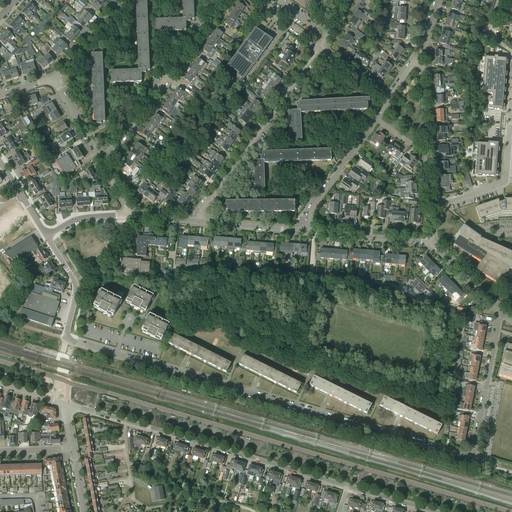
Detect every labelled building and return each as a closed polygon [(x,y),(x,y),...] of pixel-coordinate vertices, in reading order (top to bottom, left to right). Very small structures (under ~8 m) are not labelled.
[(77,0),(76,0),(75,3),(83,10),(86,7),(85,6),(78,0),(77,0)] [(141,71),(110,72),(111,83),(142,82),(141,73),(146,73),(146,71),(150,71),(147,2),(147,1),(147,0),(143,0),(143,2),(143,3),(135,3),(136,3),(139,70),(138,70),(141,70),(141,71)] [(186,20),(155,21),(155,32),(186,31),(186,22),(190,22),(190,19),(192,18),(191,0),(182,0),(183,18),(182,18),(182,19),(186,19),(186,20)] [(91,1),(88,4),(97,12),(101,7),(94,1),(93,3),(91,1)] [(239,3),(235,8),(241,13),(245,7),(247,9),(249,6),(244,1),(241,5),(239,3)] [(26,8),(33,15),(34,13),(34,14),(35,13),(35,8),(30,3),(28,6),(27,5),(26,7),(26,8)] [(452,3),(450,9),(458,12),(460,5),(452,3)] [(362,10),(363,8),(358,5),(356,8),(359,10),(361,12),(360,12),(357,10),(353,16),(359,21),(361,23),(362,23),(367,16),(366,15),(368,13),(362,10)] [(26,8),(21,13),(29,20),(33,17),(34,18),(36,15),(34,14),(34,13),(33,15),(26,8)] [(235,8),(231,13),(237,18),(241,13),(235,8)] [(85,11),(80,16),(88,23),(92,17),(85,11)] [(231,13),(227,18),(236,24),(240,27),(241,25),(239,23),(239,22),(236,20),(237,18),(231,13)] [(448,13),(446,20),(457,23),(458,20),(455,19),(456,17),(462,19),(463,16),(457,14),(456,16),(448,13)] [(390,20),(390,23),(391,23),(397,23),(397,21),(397,20),(405,21),(405,14),(396,14),(394,14),(394,20),(390,20)] [(477,14),(475,19),(482,22),(483,16),(477,14)] [(80,16),(76,21),(83,28),(88,23),(80,16)] [(359,21),(353,16),(349,22),(355,27),(354,28),(356,30),(361,23),(359,21)] [(14,21),(21,28),(20,29),(22,31),(24,29),(22,27),(25,23),(18,17),(16,19),(15,19),(14,20),(14,21)] [(68,18),(66,20),(68,22),(66,25),(70,28),(72,29),(69,32),(75,37),(80,32),(71,24),(73,22),(68,18)] [(227,18),(224,23),(232,29),(236,24),(227,18)] [(446,20),(444,26),(452,28),(451,31),(455,32),(460,34),(461,30),(455,29),(457,23),(446,20)] [(14,21),(9,26),(16,32),(19,29),(20,29),(21,28),(14,21)] [(391,23),(390,28),(397,29),(397,33),(404,33),(404,27),(396,26),(397,23),(391,23)] [(237,52),(228,65),(238,73),(237,74),(244,79),(254,65),(263,52),(264,53),(273,39),(266,34),(256,27),(247,40),(238,52),(237,52)] [(62,34),(58,30),(55,28),(53,30),(55,32),(60,37),(62,34)] [(217,29),(213,34),(219,39),(223,34),(217,29)] [(6,30),(2,34),(14,46),(16,44),(14,42),(11,39),(13,36),(6,30)] [(443,31),(441,37),(449,39),(450,36),(452,37),(453,34),(443,31)] [(65,33),(63,36),(70,42),(75,37),(69,32),(67,35),(65,33)] [(347,34),(343,40),(351,46),(354,42),(358,38),(359,39),(360,37),(357,35),(356,37),(351,33),(350,35),(347,34)] [(2,34),(0,36),(0,41),(3,44),(1,46),(7,51),(10,49),(8,47),(7,48),(5,46),(7,43),(14,49),(16,47),(14,46),(2,34)] [(213,34),(209,39),(215,44),(217,45),(219,43),(221,43),(223,45),(225,43),(219,39),(213,34)] [(443,44),(442,47),(449,49),(450,46),(450,44),(451,44),(453,41),(449,39),(441,37),(439,43),(443,44)] [(209,39),(206,44),(212,49),(218,53),(219,51),(216,49),(217,49),(213,47),(215,44),(209,39)] [(294,45),(297,48),(299,45),(300,46),(304,43),(300,39),(294,45)] [(60,40),(56,45),(63,51),(67,46),(60,40)] [(343,40),(337,48),(343,52),(347,47),(349,49),(351,46),(343,40)] [(206,44),(202,50),(208,54),(212,49),(206,44)] [(56,45),(52,50),(59,56),(63,51),(56,45)] [(283,54),(285,56),(292,60),(295,56),(293,54),(295,51),(289,46),(283,54)] [(398,46),(394,51),(399,55),(403,50),(398,46)] [(450,53),(451,50),(449,49),(442,47),(441,51),(435,51),(435,58),(442,58),(446,58),(446,55),(449,55),(449,53),(450,53)] [(391,49),(389,52),(392,54),(390,56),(396,60),(399,55),(394,51),(391,49)] [(358,52),(354,58),(360,63),(364,57),(358,52)] [(387,58),(380,53),(378,52),(376,54),(379,56),(385,61),(387,58)] [(101,53),(91,54),(92,54),(95,120),(93,120),(93,121),(96,121),(96,124),(101,124),(101,121),(103,120),(101,53)] [(48,54),(43,58),(49,65),(54,61),(48,54)] [(12,61),(14,66),(15,68),(21,66),(19,59),(18,59),(17,56),(15,56),(16,60),(12,61)] [(281,61),(280,63),(283,66),(285,63),(288,66),(292,60),(285,56),(281,61)] [(364,57),(360,63),(366,67),(370,61),(364,57)] [(43,58),(38,62),(43,69),(49,65),(43,58)] [(435,65),(438,65),(438,66),(442,66),(442,64),(451,64),(452,59),(446,58),(442,58),(435,58),(435,65)] [(199,59),(195,64),(203,70),(207,65),(199,59)] [(36,72),(33,63),(34,63),(33,60),(26,62),(27,65),(30,73),(30,74),(36,72)] [(491,63),(482,62),(480,96),(490,97),(489,103),(487,103),(486,112),(499,113),(503,63),(495,63),(495,61),(492,61),(491,63)] [(381,68),(387,72),(388,73),(390,70),(389,69),(392,66),(386,62),(381,68)] [(195,64),(191,69),(197,73),(200,70),(206,74),(207,72),(204,71),(203,70),(195,64)] [(376,64),(370,72),(372,74),(376,68),(379,70),(375,76),(373,74),(379,79),(379,78),(381,76),(383,78),(387,72),(381,68),(376,64)] [(27,65),(21,67),(24,76),(30,73),(27,65)] [(9,68),(9,71),(12,79),(18,77),(15,68),(14,66),(9,68)] [(191,69),(188,74),(196,80),(203,85),(204,83),(198,79),(199,78),(195,76),(197,73),(191,69)] [(9,71),(0,74),(2,78),(5,77),(6,81),(12,79),(9,71)] [(188,74),(184,79),(190,84),(189,84),(192,86),(196,80),(188,74)] [(275,76),(271,81),(277,85),(281,80),(275,76)] [(271,81),(268,86),(274,90),(277,85),(271,81)] [(448,81),(434,82),(434,89),(435,89),(439,88),(439,89),(443,89),(443,84),(448,84),(448,81)] [(268,86),(264,91),(270,95),(274,90),(268,86)] [(178,88),(174,93),(180,97),(184,92),(178,88)] [(260,88),(256,95),(259,98),(260,96),(266,100),(270,95),(264,91),(260,88)] [(252,94),(246,89),(244,92),(249,95),(249,96),(253,99),(255,96),(252,94)] [(174,93),(170,98),(176,102),(178,100),(182,102),(185,103),(186,102),(183,100),(180,97),(174,93)] [(436,100),(435,100),(435,104),(437,104),(437,105),(447,104),(446,98),(450,98),(450,94),(442,95),(442,96),(436,96),(436,100)] [(35,95),(29,97),(31,106),(38,104),(35,95)] [(41,99),(44,105),(47,103),(49,101),(48,99),(46,96),(41,99)] [(29,97),(22,99),(25,108),(31,106),(29,97)] [(170,98),(167,103),(173,107),(176,102),(170,98)] [(297,106),(297,110),(288,111),(290,142),(302,141),(300,141),(299,110),(300,110),(300,113),(301,113),(301,112),(367,108),(367,109),(367,98),(366,98),(367,100),(300,103),(300,102),(300,106),(297,106)] [(255,100),(251,105),(257,109),(261,104),(255,100)] [(244,108),(253,114),(257,109),(251,105),(247,102),(244,108)] [(0,112),(3,111),(12,107),(10,103),(8,104),(8,103),(4,106),(5,108),(2,109),(1,106),(0,106),(0,112)] [(52,103),(45,107),(49,114),(56,110),(52,103)] [(167,103),(163,108),(169,113),(173,107),(167,103)] [(237,107),(236,109),(241,112),(241,113),(250,119),(253,114),(244,108),(243,111),(237,107)] [(56,110),(49,114),(53,121),(60,117),(56,110)] [(250,119),(241,113),(237,119),(236,119),(239,121),(240,120),(246,125),(250,119)] [(156,114),(152,119),(158,124),(162,118),(156,114)] [(31,125),(29,121),(26,115),(25,116),(21,119),(25,126),(26,128),(31,125)] [(19,130),(25,126),(21,119),(18,120),(20,124),(17,126),(19,130)] [(152,119),(148,124),(157,131),(160,128),(163,130),(164,128),(158,124),(152,119)] [(56,128),(54,130),(55,132),(58,131),(59,133),(66,128),(63,122),(56,127),(56,128)] [(231,123),(227,129),(237,137),(240,132),(235,127),(235,126),(231,123)] [(42,124),(35,128),(37,133),(44,129),(42,124)] [(145,129),(154,136),(157,138),(158,136),(155,134),(157,131),(148,124),(145,129)] [(10,125),(0,131),(0,137),(0,138),(7,134),(6,131),(11,128),(10,125)] [(198,136),(204,128),(199,125),(194,133),(198,136)] [(445,127),(437,128),(437,134),(447,134),(449,134),(448,129),(451,129),(451,126),(445,126),(445,127)] [(145,129),(141,134),(153,143),(155,141),(152,139),(154,136),(145,129)] [(227,129),(225,132),(229,135),(227,137),(233,142),(237,137),(227,129)] [(69,132),(56,140),(59,146),(72,138),(69,132)] [(375,134),(369,141),(374,145),(376,142),(381,145),(384,141),(383,139),(385,137),(380,133),(378,136),(375,134)] [(6,148),(19,140),(17,138),(15,139),(13,136),(10,138),(10,139),(3,143),(5,145),(4,146),(6,148)] [(220,136),(218,139),(219,139),(229,147),(233,142),(227,137),(225,140),(220,136)] [(219,139),(215,145),(219,148),(220,148),(226,152),(229,147),(219,139)] [(19,140),(6,148),(8,151),(8,150),(10,153),(17,148),(15,146),(20,142),(19,140)] [(48,142),(39,148),(44,156),(49,154),(45,149),(51,145),(48,142)] [(384,148),(380,154),(383,156),(385,154),(386,155),(389,152),(392,154),(397,146),(392,142),(386,150),(384,148)] [(138,143),(134,148),(140,153),(143,155),(148,149),(144,147),(138,143)] [(486,145),(476,144),(473,175),(493,177),(495,144),(486,144),(486,145)] [(397,146),(392,154),(394,156),(392,159),(394,160),(392,163),(395,165),(399,159),(397,157),(403,149),(397,146)] [(449,146),(438,146),(438,154),(445,153),(445,156),(450,156),(449,146)] [(70,149),(54,158),(57,162),(55,163),(59,170),(61,169),(64,175),(80,166),(77,161),(82,158),(82,159),(84,158),(83,158),(84,157),(78,147),(71,151),(70,149)] [(134,148),(130,153),(140,160),(142,156),(145,158),(146,157),(143,155),(140,153),(134,148)] [(253,185),(253,191),(265,191),(263,191),(263,185),(263,179),(263,173),(262,166),(262,160),(264,160),(264,163),(264,162),(269,162),(278,162),(287,161),(296,161),(304,161),(313,160),(322,160),(330,160),(330,161),(331,161),(330,150),(330,151),(322,151),(313,152),(304,152),(295,152),(286,153),(278,153),(269,153),(263,153),(263,156),(260,156),(260,160),(251,161),(252,167),(252,173),(252,179),(253,185)] [(20,153),(13,157),(14,160),(15,163),(28,155),(27,153),(21,156),(20,153)] [(127,158),(135,164),(140,168),(141,166),(137,163),(140,160),(130,153),(127,158)] [(215,153),(211,158),(220,164),(224,159),(215,153)] [(28,155),(15,163),(17,165),(18,165),(19,167),(29,161),(27,158),(30,157),(28,155)] [(208,155),(206,158),(209,160),(208,161),(211,163),(210,165),(216,169),(220,164),(211,158),(208,155)] [(405,155),(401,160),(406,163),(405,165),(408,166),(407,168),(407,169),(408,170),(409,170),(410,170),(411,169),(412,169),(418,160),(411,156),(410,158),(405,155)] [(372,166),(374,164),(370,161),(363,157),(358,165),(368,172),(371,168),(374,170),(373,171),(374,171),(375,168),(372,166)] [(127,158),(123,163),(126,166),(123,170),(129,174),(132,170),(131,170),(135,164),(127,158)] [(23,172),(22,173),(25,178),(31,175),(32,176),(36,173),(32,168),(40,163),(37,159),(27,165),(29,168),(27,169),(28,169),(24,172),(23,171),(23,172)] [(440,167),(439,167),(439,170),(441,170),(441,171),(447,170),(447,172),(454,172),(454,166),(447,167),(447,162),(440,163),(440,167)] [(210,165),(207,170),(213,174),(216,169),(210,165)] [(203,167),(199,173),(203,176),(203,175),(209,179),(213,174),(207,170),(205,168),(203,167)] [(353,168),(348,175),(358,182),(360,178),(364,180),(368,175),(363,171),(361,174),(353,168)] [(86,175),(81,178),(83,181),(94,174),(90,169),(85,172),(86,175)] [(141,169),(137,173),(141,176),(139,178),(140,179),(145,172),(141,169)] [(94,174),(83,181),(86,179),(87,181),(89,180),(92,186),(94,186),(98,185),(96,181),(97,180),(94,174)] [(194,175),(189,181),(199,188),(203,183),(197,179),(198,178),(194,175)] [(143,183),(137,191),(142,195),(149,186),(146,185),(147,183),(145,181),(147,178),(144,177),(141,181),(143,183)] [(341,185),(340,186),(348,191),(351,187),(355,190),(358,184),(353,181),(351,184),(344,179),(341,184),(341,185)] [(411,179),(403,179),(400,180),(401,186),(405,185),(405,189),(416,188),(416,182),(412,182),(411,179)] [(34,180),(29,184),(32,189),(38,186),(41,184),(38,180),(35,182),(34,180)] [(187,180),(186,181),(189,183),(188,184),(192,186),(190,189),(196,193),(199,188),(189,181),(187,180)] [(452,181),(440,182),(441,188),(445,188),(446,192),(451,191),(450,191),(449,187),(449,184),(452,184),(452,181)] [(38,186),(32,189),(36,195),(41,191),(38,186)] [(149,186),(142,195),(148,199),(154,190),(149,186)] [(100,188),(94,189),(94,192),(100,191),(100,195),(101,205),(108,204),(107,198),(108,198),(103,188),(100,188)] [(406,192),(400,192),(400,198),(405,199),(413,198),(413,194),(416,194),(416,188),(405,189),(406,192)] [(190,189),(186,194),(192,198),(196,193),(190,189)] [(154,190),(148,199),(153,203),(159,195),(161,196),(165,191),(162,190),(159,194),(154,190)] [(171,191),(165,199),(169,202),(175,194),(171,191)] [(192,198),(186,194),(184,192),(180,197),(189,203),(192,198)] [(41,199),(39,200),(42,204),(49,200),(51,199),(48,194),(46,195),(40,198),(41,199)] [(351,206),(350,217),(355,218),(356,211),(360,211),(361,196),(356,196),(355,207),(351,206)] [(189,203),(180,197),(176,203),(180,206),(182,208),(183,208),(184,207),(185,208),(189,203)] [(494,202),(476,208),(479,219),(502,212),(511,211),(511,199),(508,199),(508,201),(504,201),(504,202),(499,203),(498,202),(495,203),(494,202)] [(49,200),(42,204),(44,206),(46,209),(47,209),(53,206),(49,200)] [(294,202),(285,202),(285,211),(294,211),(294,212),(294,200),(294,202)] [(224,205),(224,210),(227,210),(227,212),(227,211),(233,211),(233,202),(227,202),(227,201),(227,205),(224,205)] [(377,206),(376,218),(384,218),(385,212),(384,212),(384,210),(389,210),(390,201),(382,201),(382,206),(377,206)] [(242,202),(233,202),(233,211),(242,211),(242,202)] [(250,202),(242,202),(242,211),(250,211),(250,202)] [(259,202),(250,202),(250,211),(259,211),(259,202)] [(268,202),(259,202),(259,211),(268,211),(268,202)] [(277,202),(268,202),(268,211),(277,211),(277,202)] [(285,202),(277,202),(277,211),(285,211),(285,202)] [(364,207),(363,217),(369,217),(369,216),(371,215),(374,215),(375,203),(368,202),(368,207),(364,207)] [(330,203),(329,213),(337,214),(338,203),(330,203)] [(389,207),(388,216),(391,217),(391,221),(397,222),(398,212),(392,211),(392,207),(389,207)] [(12,208),(0,215),(0,225),(16,215),(12,208)] [(398,212),(397,222),(404,222),(404,216),(407,216),(408,209),(405,208),(405,213),(398,212)] [(411,209),(410,222),(419,223),(420,210),(411,209)] [(458,237),(453,245),(480,261),(476,269),(500,284),(510,268),(511,269),(511,252),(481,239),(481,240),(479,238),(479,237),(464,226),(459,233),(460,234),(458,237)] [(132,233),(132,238),(138,239),(136,256),(146,257),(147,245),(149,245),(149,237),(138,236),(138,233),(132,233)] [(31,237),(4,254),(15,262),(20,259),(19,259),(37,248),(31,237)] [(149,237),(149,245),(160,246),(160,249),(166,250),(167,239),(149,237)] [(179,241),(178,247),(187,248),(187,245),(188,237),(181,237),(181,241),(179,241)] [(211,241),(210,247),(214,247),(214,246),(217,246),(217,247),(220,248),(221,238),(214,237),(214,242),(211,241)] [(234,239),(233,249),(236,249),(236,248),(240,248),(239,251),(243,252),(243,246),(243,244),(240,244),(241,240),(234,239)] [(243,246),(243,252),(246,252),(247,250),(253,251),(254,243),(247,242),(247,246),(243,246)] [(267,244),(266,252),(273,252),(272,256),(275,257),(276,247),(273,247),(273,245),(267,244)] [(41,248),(31,255),(34,259),(44,253),(41,248)] [(317,254),(316,261),(320,260),(320,258),(324,258),(323,260),(326,260),(327,250),(320,249),(320,254),(317,254)] [(350,254),(350,260),(352,261),(352,259),(356,259),(356,261),(359,261),(360,250),(353,250),(353,255),(350,254)] [(340,251),(339,259),(346,260),(345,262),(349,262),(350,252),(347,252),(347,251),(340,251)] [(380,252),(373,252),(372,260),(372,264),(375,264),(375,263),(380,263),(381,261),(379,260),(380,252)] [(44,253),(34,259),(35,259),(38,257),(39,260),(38,261),(39,263),(47,258),(44,253)] [(419,257),(414,262),(417,265),(419,262),(424,267),(430,261),(426,256),(422,260),(419,257)] [(20,260),(20,259),(15,262),(21,267),(27,263),(24,259),(26,258),(25,257),(20,260)] [(121,258),(120,268),(126,268),(126,269),(136,270),(136,272),(145,273),(145,275),(149,275),(150,263),(141,262),(141,260),(150,261),(141,260),(121,258)] [(424,267),(422,270),(424,272),(426,270),(429,272),(435,266),(430,261),(424,267)] [(42,265),(30,273),(32,276),(44,269),(47,274),(55,269),(55,268),(53,265),(52,266),(51,263),(43,268),(42,265)] [(429,272),(427,273),(429,275),(430,274),(433,277),(440,271),(435,266),(429,272)] [(53,275),(49,279),(53,280),(51,284),(64,288),(65,284),(57,281),(58,277),(53,275)] [(444,275),(438,281),(441,284),(439,286),(441,288),(443,286),(449,280),(444,275)] [(22,294),(15,315),(51,327),(59,302),(58,302),(38,295),(40,289),(41,289),(30,285),(32,279),(28,277),(22,294)] [(416,280),(411,285),(420,294),(429,285),(426,282),(424,285),(423,284),(422,286),(418,282),(416,280)] [(449,280),(443,286),(447,291),(453,285),(449,280)] [(64,288),(51,284),(46,283),(44,290),(52,293),(53,290),(62,293),(64,288)] [(134,285),(126,302),(131,304),(130,306),(132,307),(132,305),(138,308),(138,310),(139,310),(140,309),(145,311),(153,295),(134,285)] [(453,285),(447,291),(452,296),(458,289),(453,285)] [(40,289),(38,295),(58,302),(59,298),(51,296),(52,293),(44,290),(41,289),(40,289)] [(458,289),(452,296),(456,300),(463,294),(458,289)] [(101,290),(93,306),(99,309),(98,310),(99,311),(100,309),(106,312),(105,314),(107,315),(107,313),(113,316),(121,300),(101,290)] [(473,322),(474,314),(467,313),(466,321),(473,322)] [(149,314),(141,330),(147,333),(146,335),(147,335),(148,333),(154,337),(153,338),(155,339),(155,337),(161,340),(169,324),(149,314)] [(475,323),(473,330),(477,331),(484,332),(485,326),(479,325),(479,324),(475,323)] [(173,334),(168,343),(226,372),(231,363),(173,334)] [(471,342),(470,350),(476,351),(476,349),(481,350),(482,344),(475,343),(472,342),(471,342)] [(511,347),(506,346),(501,364),(502,364),(499,375),(511,379),(511,347)] [(468,356),(468,360),(471,361),(479,362),(480,356),(473,355),(473,354),(470,354),(470,357),(468,356)] [(243,355),(238,364),(296,393),(301,384),(243,355)] [(464,377),(464,378),(475,380),(476,374),(469,373),(467,372),(465,372),(465,373),(464,378),(464,377)] [(313,376),(308,385),(367,414),(371,404),(313,376)] [(0,408),(0,410),(7,412),(6,413),(9,414),(10,410),(9,410),(12,402),(9,402),(11,397),(10,397),(9,396),(7,396),(6,396),(4,403),(3,407),(2,407),(1,409),(0,408)] [(383,396),(379,405),(437,434),(442,425),(383,396)] [(19,410),(17,417),(24,419),(28,402),(27,401),(25,401),(24,401),(21,410),(20,411),(19,410)] [(460,402),(459,409),(463,409),(470,411),(471,404),(464,403),(460,402)] [(27,410),(25,415),(28,416),(29,414),(36,416),(39,405),(32,403),(30,410),(27,410)] [(42,406),(40,415),(44,416),(45,415),(47,416),(48,419),(51,419),(56,418),(55,414),(56,414),(55,410),(54,409),(50,408),(44,407),(42,406)] [(88,418),(82,419),(84,428),(91,426),(91,424),(89,425),(88,418)] [(49,423),(42,423),(38,424),(39,428),(43,427),(44,429),(46,431),(47,430),(47,434),(50,433),(50,432),(59,431),(57,424),(49,425),(49,423)] [(26,433),(18,434),(18,440),(20,440),(21,443),(27,443),(26,433)] [(40,433),(31,433),(32,443),(38,443),(38,440),(40,439),(40,433)] [(60,444),(60,437),(56,437),(51,437),(51,434),(41,435),(41,441),(47,441),(47,444),(51,444),(60,444)] [(136,437),(133,446),(135,447),(136,443),(141,444),(143,438),(138,436),(138,437),(136,437)] [(89,458),(85,459),(86,467),(91,466),(94,466),(93,463),(91,464),(90,458),(92,457),(91,454),(91,452),(93,452),(92,443),(87,444),(88,449),(87,449),(88,455),(88,456),(89,458)] [(61,463),(60,457),(54,458),(54,459),(43,461),(43,467),(49,466),(61,463)] [(218,480),(217,483),(220,484),(221,481),(224,473),(226,467),(222,466),(220,471),(221,472),(219,480),(218,480)] [(256,467),(254,474),(259,475),(259,477),(261,477),(263,470),(261,470),(261,469),(256,467)] [(268,472),(266,480),(268,481),(269,478),(273,479),(275,473),(270,471),(270,472),(268,472)] [(274,479),(273,482),(277,484),(278,480),(280,481),(282,476),(280,475),(280,474),(275,473),(273,479),(274,479)] [(93,474),(88,475),(89,484),(97,482),(96,480),(94,480),(93,474)] [(292,485),(294,478),(289,477),(289,478),(287,477),(285,482),(286,482),(287,483),(287,484),(288,484),(292,485)] [(294,478),(292,485),(291,487),(298,489),(301,481),(298,481),(299,480),(294,478)] [(313,484),(311,490),(316,492),(315,493),(317,494),(319,487),(317,486),(317,485),(313,484)] [(162,486),(154,487),(156,501),(164,500),(162,486)] [(323,492),(321,499),(324,500),(324,499),(328,500),(329,500),(330,493),(326,492),(325,493),(323,492)] [(335,505),(337,496),(335,495),(330,493),(329,500),(328,500),(328,503),(335,505)] [(356,501),(354,507),(358,509),(360,510),(358,511),(362,511),(364,509),(361,508),(362,503),(360,503),(360,502),(356,501)] [(370,502),(369,507),(371,507),(371,508),(375,509),(374,511),(378,503),(373,502),(370,502)] [(29,508),(24,509),(24,511),(31,511),(33,511),(32,505),(31,506),(31,503),(28,503),(28,506),(29,506),(29,508)] [(378,503),(374,511),(375,511),(376,510),(380,511),(381,510),(383,511),(384,506),(382,505),(382,504),(378,503)]
